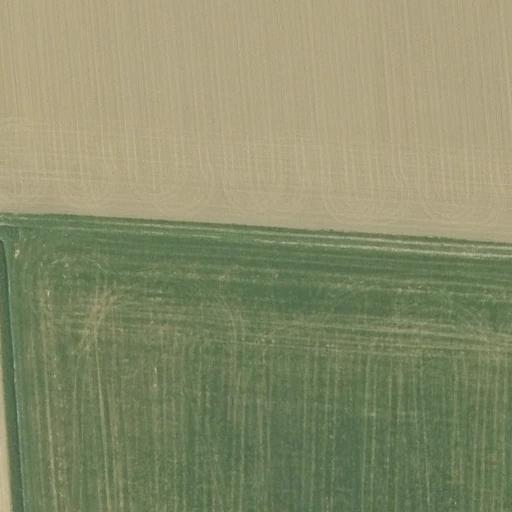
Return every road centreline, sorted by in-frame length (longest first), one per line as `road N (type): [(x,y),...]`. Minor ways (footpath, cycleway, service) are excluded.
road 1 (track): [(11,215),(511,247)]
road 2 (track): [(0,215),(11,215),(26,511)]
